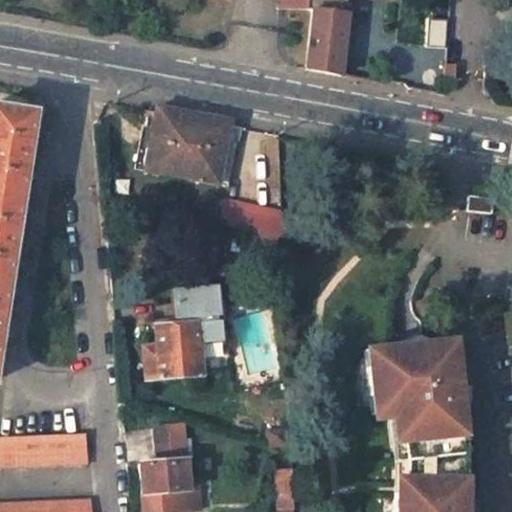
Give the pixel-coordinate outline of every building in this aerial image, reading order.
[(278,0),(278,11),(306,12),(306,0),(278,0)] [(315,8),(347,14),(350,0),(306,0),(306,12),(314,12),(315,8)] [(336,76),(347,14),(315,8),(314,12),(303,70),(336,76)] [(453,64),(442,64),(441,79),(453,79),(453,64)] [(483,78),(493,78),(493,64),(482,64),(483,78)] [(0,324),(31,113),(0,108),(0,324)] [(155,109),(143,171),(217,186),(229,122),(155,109)] [(492,198),(466,195),(465,211),(489,215),(492,198)] [(281,238),(280,213),(237,204),(234,228),(247,230),(275,236),(281,238)] [(275,236),(247,230),(243,248),(272,255),(275,236)] [(220,342),(214,289),(174,293),(177,326),(154,328),(155,347),(142,349),(145,381),(199,376),(196,345),(220,342)] [(449,341),(422,344),(423,356),(450,353),(449,341)] [(423,356),(422,344),(359,350),(363,395),(373,394),(375,413),(385,412),(396,411),(400,462),(400,490),(390,490),(389,511),(468,511),(467,505),(454,505),(455,491),(459,491),(460,456),(450,353),(423,356)] [(373,394),(363,395),(365,413),(375,413),(373,394)] [(396,411),(385,412),(389,462),(400,462),(396,411)] [(137,465),(141,511),(170,511),(196,509),(191,461),(187,421),(152,425),(156,463),(137,465)] [(0,468),(86,464),(83,434),(0,437),(0,468)] [(389,462),(390,490),(400,490),(400,462),(389,462)] [(276,470),(278,509),(294,508),(293,469),(276,470)] [(90,511),(89,499),(0,502),(0,511),(90,511)]
